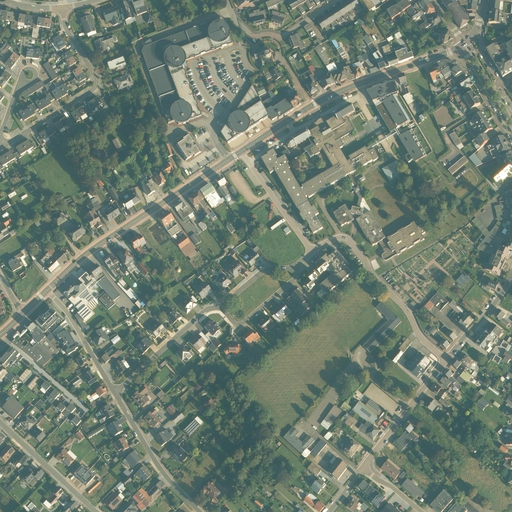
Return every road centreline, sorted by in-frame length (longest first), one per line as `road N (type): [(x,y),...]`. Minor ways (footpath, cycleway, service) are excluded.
road 1 (primary): [(46,291),(96,246),(240,151)]
road 2 (residential): [(62,7),(95,85),(3,146)]
road 3 (residential): [(311,251),(347,240),(446,360)]
road 4 (primary): [(311,106),(463,43)]
road 5 (residential): [(199,511),(160,469),(115,393)]
road 6 (residential): [(337,0),(279,38),(254,39),(225,0)]
road 7 (residential): [(446,360),(362,469)]
road 8 (residential): [(115,393),(201,313),(220,307)]
road 9 (residential): [(94,511),(0,423)]
road 10 (residential): [(115,393),(46,291)]
road 11 (residential): [(240,151),(311,251)]
